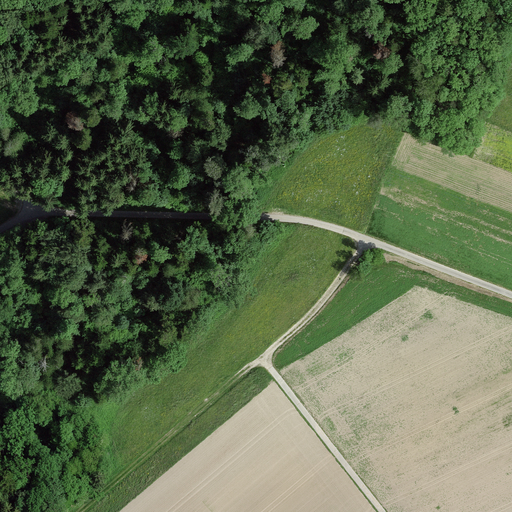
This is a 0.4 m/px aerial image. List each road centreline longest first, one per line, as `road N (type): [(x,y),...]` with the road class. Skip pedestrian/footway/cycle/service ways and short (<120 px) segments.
road 1 (track): [(45,210),(283,219),(337,230),(511,297)]
road 2 (track): [(82,511),(263,360),(317,307),(364,241)]
road 3 (track): [(380,511),(263,360)]
